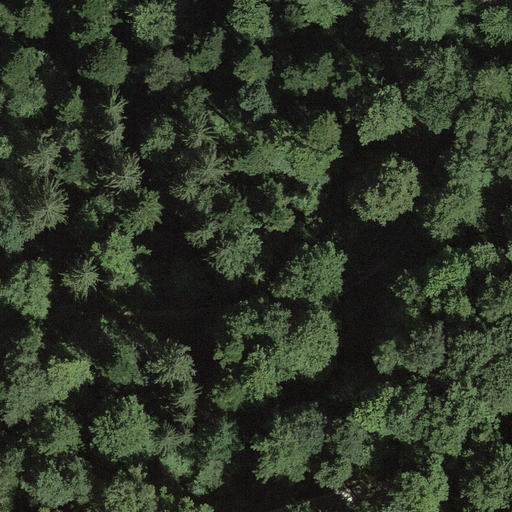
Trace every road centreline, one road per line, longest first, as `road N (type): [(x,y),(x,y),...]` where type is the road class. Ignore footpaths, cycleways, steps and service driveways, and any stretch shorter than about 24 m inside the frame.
road 1 (track): [(0,321),(277,302),(329,290),(387,257),(407,231),(423,155),(417,113),(372,0)]
road 2 (track): [(277,511),(511,461)]
